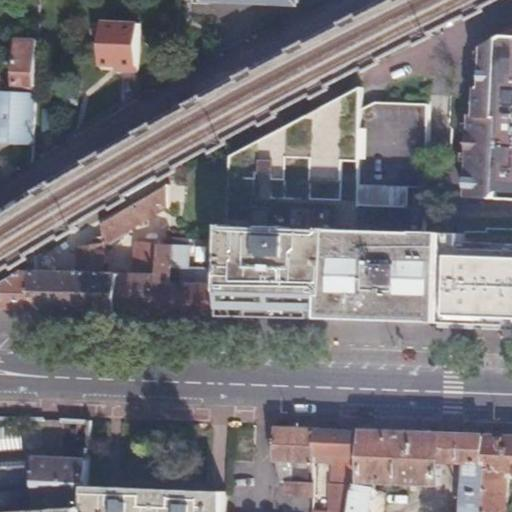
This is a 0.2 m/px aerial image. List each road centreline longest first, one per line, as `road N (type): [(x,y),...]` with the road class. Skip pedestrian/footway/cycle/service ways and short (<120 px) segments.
road 1 (primary): [(0,370),(511,391)]
road 2 (residential): [(375,0),(158,113),(0,212)]
